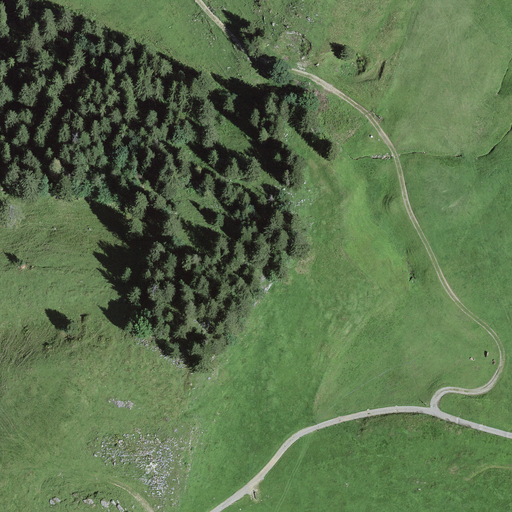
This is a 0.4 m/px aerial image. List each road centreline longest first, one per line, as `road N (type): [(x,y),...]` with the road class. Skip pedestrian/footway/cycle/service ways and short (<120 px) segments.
road 1 (track): [(435,412),(441,391),(492,383),(503,358),(493,334),(448,291),(409,211),(391,146),(356,105),(240,48),(197,0)]
road 2 (track): [(511,435),(397,404),(363,411),(294,437),(216,511)]
